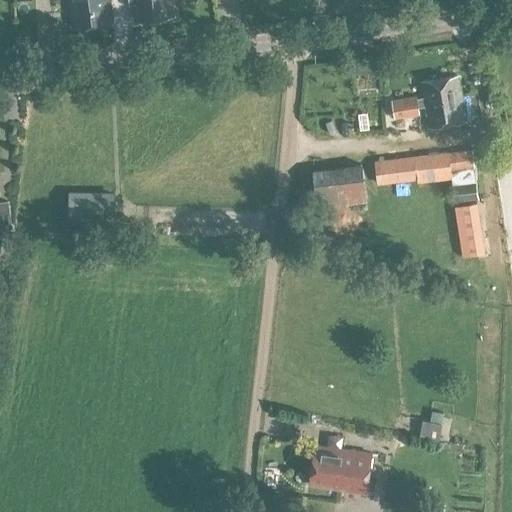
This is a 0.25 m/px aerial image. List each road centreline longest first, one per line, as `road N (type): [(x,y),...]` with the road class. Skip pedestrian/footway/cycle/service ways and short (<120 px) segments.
road 1 (tertiary): [(511,2),(383,31),(0,77)]
road 2 (track): [(247,511),(299,41)]
